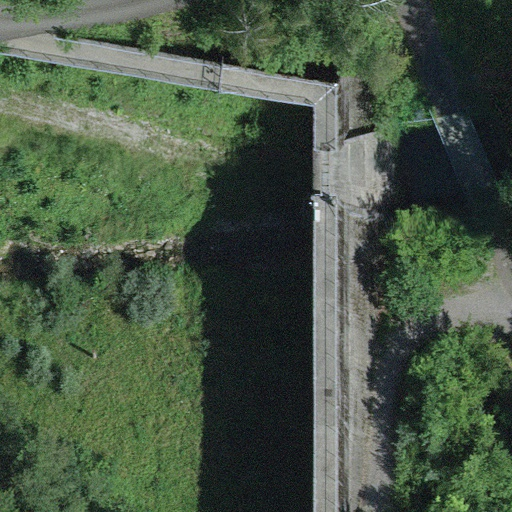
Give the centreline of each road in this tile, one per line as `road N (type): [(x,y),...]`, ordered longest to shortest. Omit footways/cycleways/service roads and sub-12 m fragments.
road 1 (track): [(511,267),(398,0)]
road 2 (track): [(157,0),(90,25),(0,30)]
